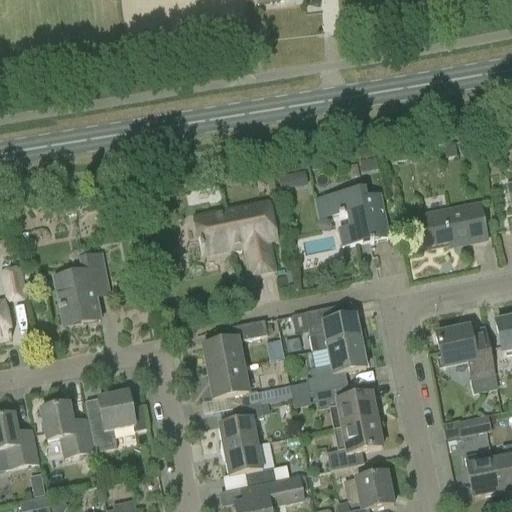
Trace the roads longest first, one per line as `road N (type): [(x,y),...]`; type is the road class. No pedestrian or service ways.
road 1 (secondary): [(0,155),(511,68)]
road 2 (residential): [(433,511),(390,310),(511,284)]
road 3 (residential): [(191,511),(153,358),(0,381)]
